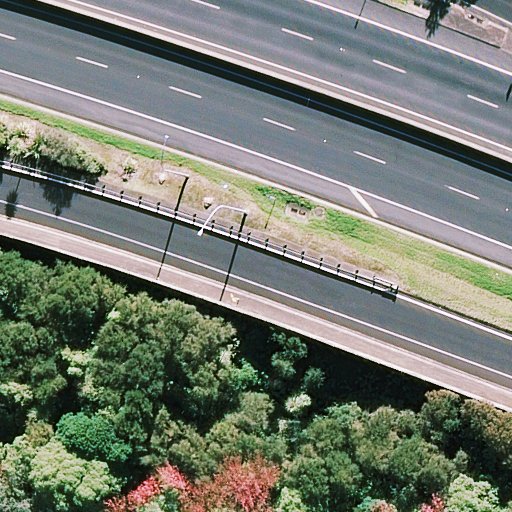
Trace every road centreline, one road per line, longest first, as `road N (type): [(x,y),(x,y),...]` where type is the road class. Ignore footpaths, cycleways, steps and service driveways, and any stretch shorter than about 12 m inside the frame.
road 1 (trunk): [(511,213),(338,145),(0,35)]
road 2 (trunk): [(511,361),(152,232),(0,187)]
road 3 (trunk): [(181,0),(511,110)]
